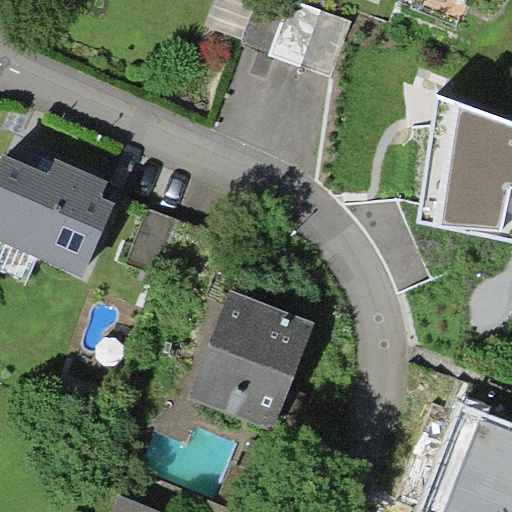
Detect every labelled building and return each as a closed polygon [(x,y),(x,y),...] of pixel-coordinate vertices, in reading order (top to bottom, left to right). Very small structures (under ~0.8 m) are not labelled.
[(511,203),(511,130),(448,106),(409,205),(498,239),(511,203)] [(78,185),(0,153),(0,252),(43,270),(78,185)] [(190,224),(146,210),(128,267),(172,281),(190,224)] [(307,327),(222,296),(183,403),(268,435),(307,327)] [(511,511),(511,432),(449,411),(415,511),(511,511)]
